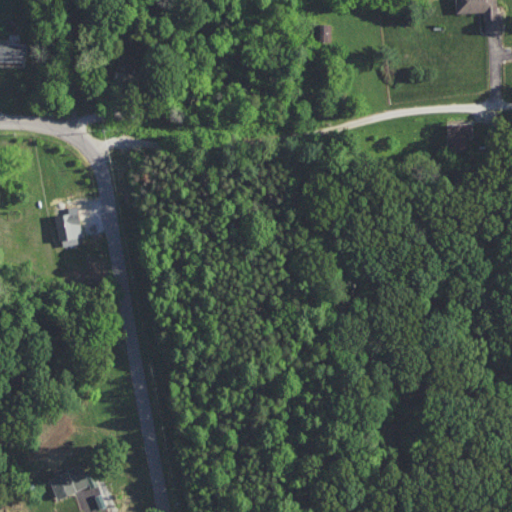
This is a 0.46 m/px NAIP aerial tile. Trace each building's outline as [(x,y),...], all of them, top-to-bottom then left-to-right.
[(456,0),(457,11),(485,11),(485,29),(504,29),(504,11),(498,11),(497,0),(456,0)] [(328,41),(330,24),(322,23),(319,39),(328,41)] [(0,59),(26,60),(26,42),(0,41),(0,59)] [(472,148),(473,122),(456,122),(456,123),(446,122),(446,148),(472,148)] [(83,235),(79,210),(54,214),(58,239),(83,235)] [(50,476),(58,498),(97,484),(93,470),(83,474),(80,465),(50,476)]
